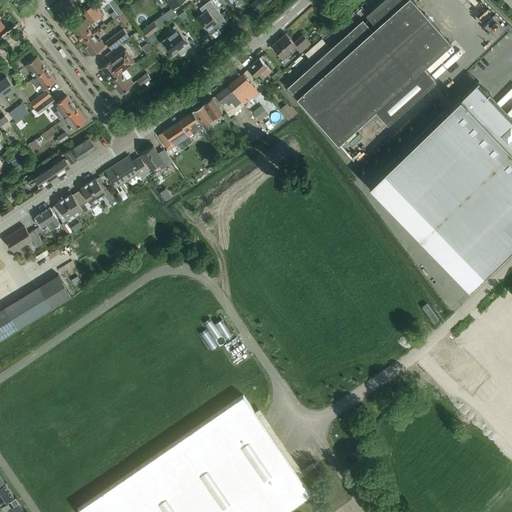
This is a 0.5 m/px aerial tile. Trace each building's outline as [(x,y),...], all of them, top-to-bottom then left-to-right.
[(63,16),(71,10),(75,7),(70,0),(59,0),(54,4),(63,16)] [(123,11),(114,0),(99,0),(95,4),(94,3),(82,12),(86,18),(85,18),(72,28),(82,41),(92,34),(87,26),(102,14),(99,9),(108,2),(118,15),(123,11)] [(211,34),(227,21),(210,0),(208,0),(199,7),(203,12),(197,17),(211,34)] [(362,19),(287,86),(338,143),(375,109),(388,123),(436,80),(424,66),(450,43),(412,0),(381,0),(366,14),(369,18),(365,21),(362,19)] [(130,2),(125,5),(132,17),(137,14),(130,2)] [(123,24),(128,21),(130,19),(123,11),(118,15),(117,16),(123,24)] [(155,20),(139,32),(144,39),(160,26),(155,20)] [(235,20),(229,24),(233,29),(235,27),(239,25),(235,20)] [(181,53),(191,46),(174,25),(168,29),(171,33),(162,41),(172,54),(178,49),(181,53)] [(111,49),(128,36),(122,28),(105,41),(111,49)] [(293,42),(285,33),(271,45),(282,57),(294,46),(299,51),(310,42),(302,34),(293,42)] [(92,34),(82,41),(92,54),(100,48),(104,45),(100,39),(98,37),(96,39),(92,34)] [(149,44),(156,38),(152,34),(145,39),(149,44)] [(101,67),(111,80),(121,72),(128,67),(135,62),(125,49),(114,57),(109,61),(101,67)] [(31,80),(46,68),(36,55),(25,64),(34,76),(31,79),(31,80)] [(264,77),(271,70),(258,57),(247,67),(254,75),(255,76),(258,74),(262,78),(264,77)] [(44,89),(55,80),(46,68),(31,80),(36,87),(40,84),(44,89)] [(20,85),(25,81),(16,70),(11,74),(20,85)] [(121,72),(111,80),(120,93),(133,83),(129,77),(126,79),(123,74),(121,72)] [(146,72),(136,80),(141,85),(145,82),(148,85),(151,83),(148,80),(150,78),(146,72)] [(243,72),(228,84),(238,97),(241,100),(242,102),(257,90),(253,85),(249,80),(243,72)] [(0,90),(3,95),(14,86),(6,76),(0,80),(0,90)] [(460,98),(459,97),(368,185),(468,288),(511,245),(511,122),(475,83),(460,98)] [(241,100),(238,97),(228,84),(216,94),(222,102),(224,99),(227,103),(231,100),(234,105),(241,100)] [(34,108),(51,96),(46,89),(29,102),(34,108)] [(64,117),(76,108),(66,95),(55,103),(58,108),(54,112),(60,119),(64,116),(64,117)] [(39,114),(55,101),(51,96),(34,108),(39,114)] [(192,111),(201,125),(205,122),(221,111),(211,97),(192,111)] [(29,112),(22,102),(13,108),(21,118),(29,112)] [(9,112),(16,122),(21,118),(13,108),(9,112)] [(73,128),(85,120),(76,108),(64,117),(73,128)] [(192,111),(157,134),(163,142),(167,149),(169,148),(173,145),(176,143),(179,147),(184,144),(188,142),(191,139),(188,135),(198,128),(203,135),(206,132),(201,125),(192,111)] [(232,121),(229,116),(226,113),(221,116),(229,127),(233,124),(234,124),(232,121)] [(31,128),(33,133),(41,130),(40,125),(31,128)] [(60,142),(68,137),(65,131),(57,136),(58,138),(55,140),(57,143),(60,141),(60,142)] [(43,140),(42,139),(43,138),(41,135),(36,139),(35,138),(28,144),(31,148),(33,146),(35,148),(40,145),(39,143),(43,140)] [(78,160),(96,148),(89,137),(71,149),(78,160)] [(158,152),(153,145),(140,153),(150,168),(157,163),(161,168),(172,161),(163,148),(158,152)] [(71,163),(77,159),(70,148),(64,152),(71,163)] [(132,161),(129,156),(105,171),(115,186),(138,171),(142,177),(149,172),(140,156),(132,161)] [(40,186),(69,166),(64,157),(35,177),(40,186)] [(95,177),(88,182),(98,198),(106,193),(103,189),(107,187),(107,186),(101,178),(97,180),(95,177)] [(88,182),(80,187),(86,195),(81,198),(88,208),(88,209),(100,201),(98,198),(88,182)] [(71,192),(64,197),(74,214),(82,209),(83,211),(88,208),(81,198),(77,201),(71,192)] [(57,203),(53,206),(58,214),(62,221),(74,214),(64,197),(56,202),(57,203)] [(50,227),(59,222),(57,218),(50,206),(36,215),(42,225),(47,222),(50,227)] [(68,234),(70,232),(63,221),(61,223),(68,234)] [(28,232),(24,225),(5,237),(10,246),(13,250),(32,238),(36,245),(42,242),(34,229),(28,232)] [(47,254),(49,252),(47,249),(34,257),(36,260),(45,255),(47,254)] [(91,252),(73,261),(76,267),(94,257),(91,252)] [(82,275),(88,273),(86,266),(80,268),(82,275)] [(40,284),(4,306),(17,327),(52,305),(71,294),(58,274),(40,284)] [(75,285),(81,281),(77,275),(71,279),(75,285)] [(283,511),(311,493),(242,394),(85,502),(76,508),(79,511),(283,511)] [(7,502),(13,498),(10,492),(3,496),(7,502)] [(15,498),(10,501),(14,506),(19,503),(15,498)]
